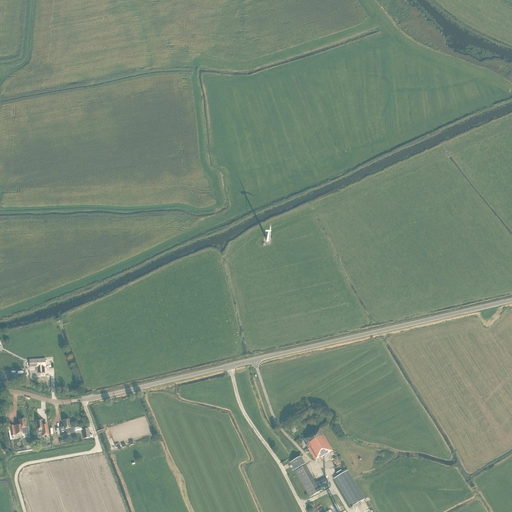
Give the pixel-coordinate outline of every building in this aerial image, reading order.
[(45,359),(29,360),(30,368),(36,368),(37,374),(45,373),(45,367),(46,367),(45,359)] [(15,426),(17,434),(23,433),(23,434),(29,434),(28,427),(26,428),(25,419),(18,420),(19,425),(15,426)] [(42,420),(36,421),(37,430),(42,429),(43,436),(46,436),(46,437),(47,437),(47,435),(49,435),(48,428),(47,424),(43,425),(42,420)] [(61,435),(68,434),(67,429),(71,429),(69,420),(63,421),(64,427),(60,428),(61,435)] [(320,430),(304,439),(307,445),(306,445),(315,460),(320,457),(320,458),(332,451),(320,430)] [(300,457),(290,463),(294,471),(305,465),(300,457)] [(309,499),(320,493),(306,466),(295,473),(309,499)] [(333,479),(350,508),(364,500),(347,471),(343,474),(341,470),(336,473),(338,476),(333,479)] [(317,483),(321,490),(329,485),(325,478),(317,483)]
